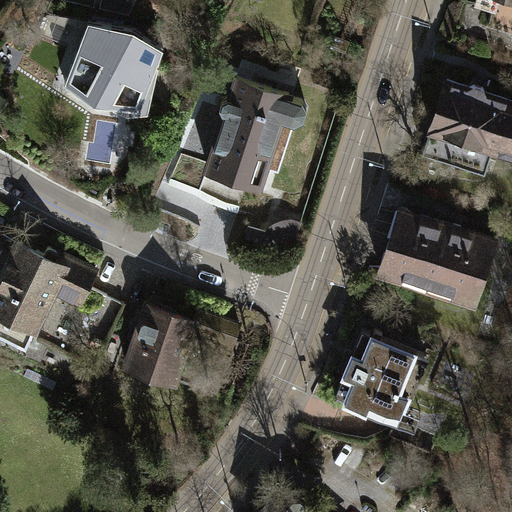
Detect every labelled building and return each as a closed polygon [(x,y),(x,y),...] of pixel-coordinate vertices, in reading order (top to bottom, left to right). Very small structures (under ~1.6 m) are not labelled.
[(511,0),(476,0),(492,5),(487,23),(511,29),(511,0)] [(133,26),(87,20),(65,81),(93,100),(115,103),(114,109),(127,116),(148,114),(158,69),(154,67),(162,45),(133,26)] [(288,91),(236,74),(230,94),(221,96),(218,105),(224,111),(206,165),(259,183),(281,117),(295,122),(303,117),(307,107),(302,99),(287,94),(288,91)] [(469,84),(448,77),(423,152),(485,172),(494,145),(511,150),(511,98),(484,89),(486,83),(471,79),(469,84)] [(490,237),(395,205),(375,267),(470,298),(490,237)] [(44,252),(19,240),(0,276),(0,328),(26,342),(55,286),(81,300),(98,268),(48,243),(44,252)] [(194,316),(146,300),(126,360),(176,378),(190,338),(228,351),(239,321),(197,307),(194,316)] [(425,353),(363,327),(334,392),(366,405),(369,398),(400,411),(425,353)] [(304,511),(278,489),(257,511),(304,511)]
